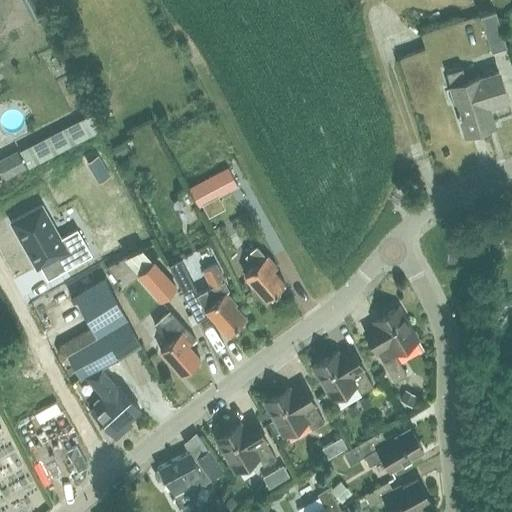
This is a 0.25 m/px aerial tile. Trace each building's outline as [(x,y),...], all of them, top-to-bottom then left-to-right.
[(506,47),(495,11),(480,16),(491,52),(506,47)] [(507,100),(501,81),(498,71),(479,77),(479,76),(466,80),(462,67),(446,72),(450,85),(465,134),(486,127),(480,109),(507,100)] [(28,168),(100,132),(91,114),(19,150),(28,168)] [(117,157),(129,151),(125,141),(112,147),(117,157)] [(0,169),(5,179),(27,168),(17,150),(0,158),(0,169)] [(98,154),(87,160),(92,169),(103,163),(98,154)] [(228,168),(189,188),(198,205),(237,185),(228,168)] [(42,198),(9,216),(37,267),(58,255),(65,267),(91,253),(76,226),(62,233),(42,198)] [(251,287),(253,285),(266,299),(285,282),(273,269),(277,266),(266,254),(264,256),(256,247),(245,257),(252,266),(244,274),(247,278),(245,279),(251,287)] [(168,264),(174,275),(186,269),(181,257),(168,264)] [(153,261),(138,274),(160,300),(176,286),(153,261)] [(195,286),(186,269),(174,275),(183,292),(197,320),(210,314),(227,333),(246,317),(234,304),(236,303),(226,291),(228,289),(215,263),(202,269),(211,286),(199,292),(195,286)] [(59,343),(56,351),(62,361),(71,364),(73,363),(80,377),(85,375),(104,397),(97,396),(92,401),(92,407),(90,409),(113,434),(140,410),(118,385),(115,388),(98,369),(138,347),(102,279),(75,294),(92,326),(61,342),(59,343)] [(364,330),(374,347),(394,381),(406,373),(394,352),(417,339),(398,306),(373,320),(375,323),(364,330)] [(159,349),(168,359),(181,374),(200,357),(188,344),(195,338),(169,309),(154,323),(169,341),(159,349)] [(312,365),(323,382),(332,398),(355,385),(360,393),(372,385),(361,365),(350,347),(339,354),(337,351),(312,365)] [(264,401),(274,418),(283,434),(306,421),(311,429),(324,421),(312,401),(302,383),(291,390),(289,387),(264,401)] [(412,405),(417,395),(404,388),(399,399),(412,405)] [(215,437),(226,455),(235,471),(258,457),(263,465),(275,457),(264,437),(253,419),(242,426),(240,423),(215,437)] [(350,463),(363,456),(364,455),(369,465),(382,457),(389,469),(423,450),(409,427),(386,441),(380,430),(357,444),(357,445),(343,453),(350,463)] [(341,437),(322,448),(327,457),(346,446),(341,437)] [(172,497),(173,497),(178,507),(197,498),(192,490),(205,483),(205,482),(212,478),(212,479),(223,471),(208,449),(193,458),(188,451),(157,467),(159,470),(155,472),(158,479),(161,477),(172,497)] [(273,470),(279,481),(289,475),(283,465),(273,470)] [(388,480),(364,493),(370,505),(384,498),(391,511),(409,511),(430,501),(417,478),(393,491),(388,480)] [(338,483),(332,489),(343,501),(349,495),(338,483)] [(316,511),(339,511),(341,511),(332,493),(328,487),(317,494),(319,497),(324,507),(316,511)] [(233,510),(240,504),(231,494),(224,501),(233,510)] [(267,511),(269,505),(266,499),(255,505),(258,511),(267,511)] [(348,504),(351,511),(358,511),(361,507),(357,500),(348,504)]
